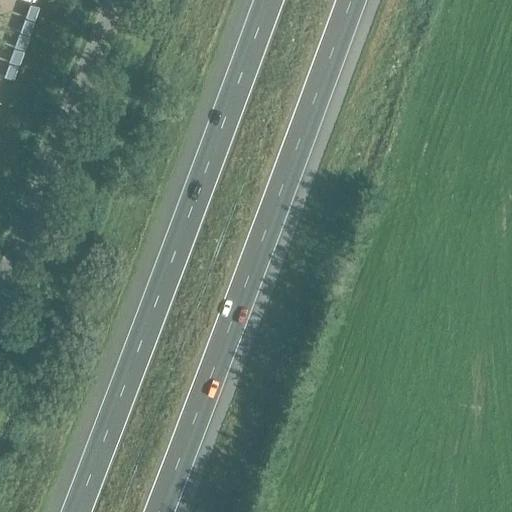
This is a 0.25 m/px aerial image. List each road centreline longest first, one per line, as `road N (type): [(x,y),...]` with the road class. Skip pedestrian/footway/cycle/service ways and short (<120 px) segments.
road 1 (motorway): [(264,0),(68,511)]
road 2 (motorway): [(159,511),(351,0)]
